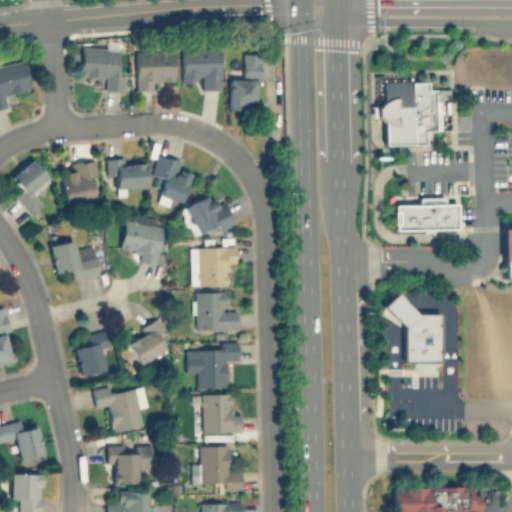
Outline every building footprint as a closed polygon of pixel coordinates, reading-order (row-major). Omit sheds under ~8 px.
[(102,89),(122,90),(123,72),(114,71),(116,46),(105,45),(105,47),(79,45),(77,75),(103,77),(102,89)] [(218,47),(179,47),(179,78),(198,78),(198,88),(218,88),(218,47)] [(133,50),(134,88),(153,88),(153,78),(172,78),(171,50),(133,50)] [(239,77),(226,77),(226,108),(255,108),(256,52),(239,52),(239,77)] [(0,107),(6,107),(4,92),(27,89),(22,60),(0,62),(0,107)] [(381,80),(408,79),(408,81),(447,80),(449,128),(427,129),(428,137),(422,137),(422,142),(383,143),(382,120),(379,118),(377,115),(376,112),(375,108),(377,105),(379,102),(382,100),(381,80)] [(143,187),(142,156),(104,158),(105,176),(115,176),(116,189),(143,187)] [(152,185),(157,185),(157,201),(183,201),(182,170),(179,170),(179,156),(151,157),(152,185)] [(27,214),(42,202),(32,190),(47,178),(30,157),(7,175),(16,186),(9,191),(27,214)] [(61,202),(92,197),(88,176),(96,175),(93,158),(68,162),(69,171),(57,173),(61,202)] [(232,223),(223,199),(212,204),(208,194),(182,205),(193,232),(213,224),(216,230),(232,223)] [(391,209),(391,204),(416,203),(416,196),(441,196),(442,202),(454,202),(454,227),(430,228),(430,230),(421,230),(421,228),(392,229),(392,223),(391,223),(390,210),(391,209)] [(154,262),(160,224),(121,218),(118,246),(131,248),(129,259),(154,262)] [(511,278),(503,279),(502,260),(500,260),(500,227),(511,227),(511,278)] [(47,243),(52,271),(64,269),(65,278),(96,272),(91,245),(74,248),(72,238),(47,243)] [(187,245),(187,284),(223,284),(223,265),(233,265),(233,245),(187,245)] [(193,328),(234,328),(234,308),(224,308),(224,289),(193,289),(193,328)] [(393,293),(405,306),(412,313),(438,313),(438,360),(403,359),(403,324),(395,317),(381,304),(393,293)] [(136,362),(162,347),(155,334),(162,330),(154,317),(136,328),(139,332),(124,342),(136,362)] [(72,347),(78,373),(102,368),(97,347),(107,345),(103,328),(83,333),(85,344),(72,347)] [(0,333),(0,363),(8,363),(5,333),(0,333)] [(216,348),(182,348),(182,372),(194,372),(194,385),(224,385),(224,359),(235,359),(235,340),(216,340),(216,348)] [(138,424),(132,387),(110,390),(110,385),(89,388),(92,408),(104,406),(108,429),(138,424)] [(236,430),(236,411),(227,411),(227,392),(199,392),(199,430),(236,430)] [(34,425),(21,427),(19,419),(0,422),(0,440),(11,438),(15,458),(39,453),(34,425)] [(148,443),(126,443),(104,443),(103,462),(111,462),(111,481),(135,481),(135,468),(148,468),(148,443)] [(196,444),(197,486),(238,485),(238,468),(226,468),(225,443),(196,444)] [(37,511),(37,472),(8,472),(7,499),(17,499),(16,511),(37,511)] [(391,511),(391,488),(474,486),(474,509),(461,510),(461,511),(391,511)] [(104,500),(103,511),(143,511),(145,490),(115,489),(114,500),(104,500)] [(239,511),(239,501),(198,501),(198,511),(239,511)]
